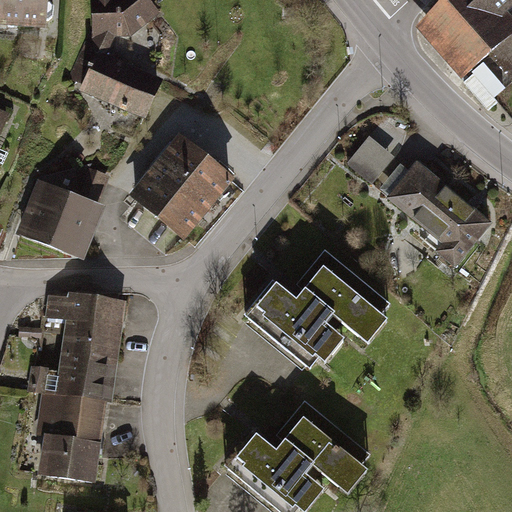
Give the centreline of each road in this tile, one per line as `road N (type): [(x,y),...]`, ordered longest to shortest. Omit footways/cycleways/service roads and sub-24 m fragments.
road 1 (residential): [(191,289),(385,36)]
road 2 (residential): [(173,511),(158,398),(191,289)]
road 3 (residential): [(11,282),(156,281),(191,289)]
road 4 (secondary): [(385,36),(446,104),(511,159)]
